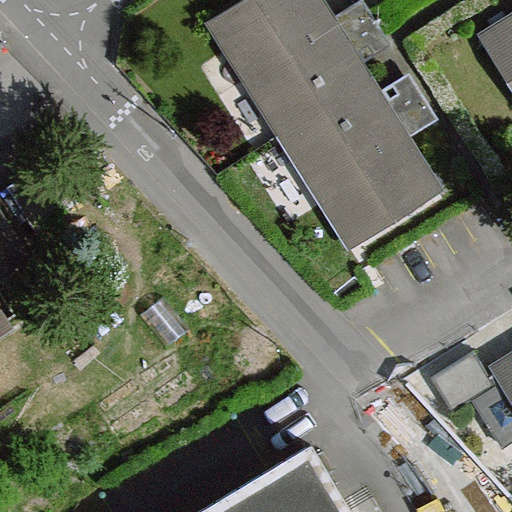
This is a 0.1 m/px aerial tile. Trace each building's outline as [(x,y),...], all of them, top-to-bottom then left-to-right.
[(319,0),(248,0),(218,19),(289,131),(362,84),(354,72),(361,67),(353,55),(386,34),(380,24),(364,0),(361,0),(332,19),(319,0)] [(511,20),(485,38),(511,80),(511,20)] [(371,97),(362,84),(289,131),(358,241),(439,190),(407,139),(440,118),(418,85),(385,105),(378,93),(371,97)] [(0,344),(23,330),(0,294),(0,283),(38,260),(1,202),(0,202),(0,344)] [(491,377),(475,352),(433,378),(454,411),(474,398),(496,384),(491,377)] [(511,357),(498,366),(501,371),(511,388),(511,357)] [(511,388),(501,371),(491,377),(496,384),(474,398),(504,446),(511,441),(511,388)] [(204,511),(352,511),(313,446),(204,511)]
